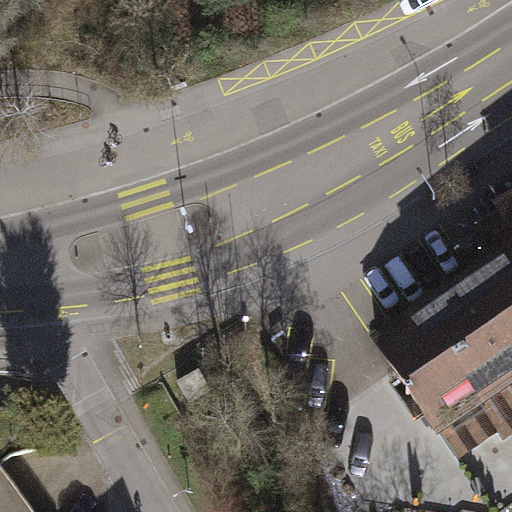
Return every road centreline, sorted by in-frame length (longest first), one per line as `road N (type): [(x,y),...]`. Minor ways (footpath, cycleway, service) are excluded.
road 1 (secondary): [(511,63),(392,138),(226,216),(21,267)]
road 2 (residential): [(106,430),(21,267)]
